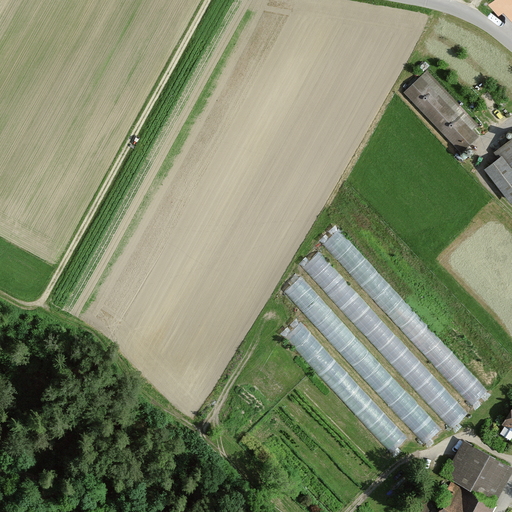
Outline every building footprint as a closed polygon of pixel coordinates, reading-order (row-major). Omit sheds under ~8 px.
[(511,0),(493,0),(489,5),(500,17),(506,11),(511,17),(511,0)] [(486,133),(427,71),(404,92),(463,154),(486,133)] [(511,138),(495,152),(499,158),(486,169),(511,201),(511,138)] [(334,235),(326,242),(470,407),(487,392),(338,222),(329,230),(334,235)] [(450,428),(467,413),(318,247),(301,262),(450,428)] [(297,272),(281,286),(395,411),(402,404),(408,411),(406,413),(425,434),(428,431),(432,435),(441,426),(423,407),(422,408),(297,272)] [(409,436),(298,318),(282,333),(392,451),(409,436)] [(511,409),(504,423),(506,424),(500,433),(511,439),(511,409)] [(441,476),(452,481),(439,511),(433,506),(431,511),(492,511),(499,501),(511,475),(511,461),(466,438),(453,461),(450,459),(441,476)]
